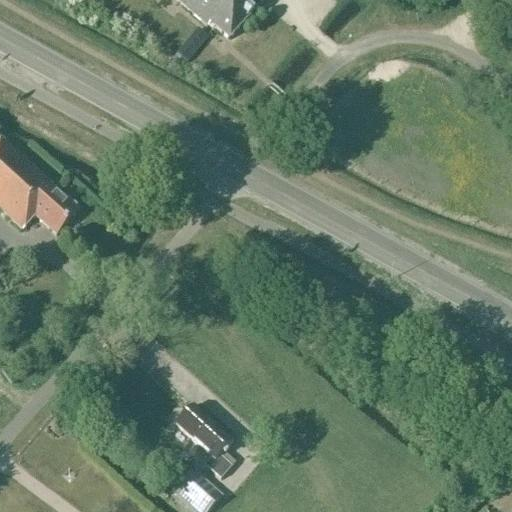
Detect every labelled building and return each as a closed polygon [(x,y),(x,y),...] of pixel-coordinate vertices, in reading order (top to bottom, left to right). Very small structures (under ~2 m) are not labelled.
[(174,0),(208,29),(211,26),(229,42),(266,0),(174,0)] [(0,212),(17,228),(51,189),(52,188),(0,141),(0,212)] [(66,203),(51,189),(17,228),(26,236),(38,223),(56,238),(78,214),(76,212),(76,209),(69,203),(66,203)] [(175,428),(190,441),(215,464),(208,471),(221,483),(233,471),(220,459),(233,445),(193,409),(175,428)] [(211,511),(222,501),(196,477),(195,478),(187,471),(172,487),(180,495),(175,499),(188,511),(211,511)]
